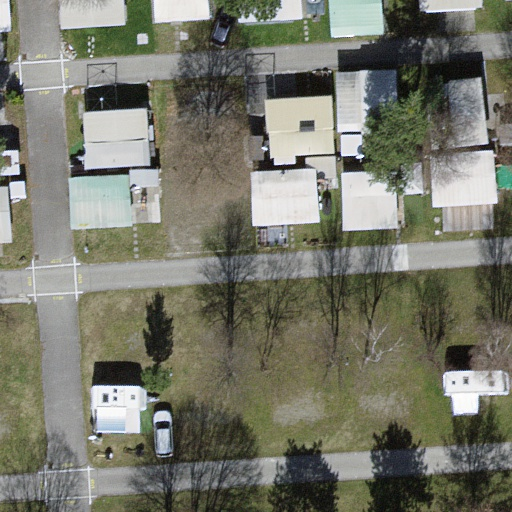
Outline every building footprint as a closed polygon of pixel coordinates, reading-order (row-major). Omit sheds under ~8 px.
[(13,0),(0,0),(0,21),(15,21),(13,0)] [(204,9),(204,0),(152,0),(153,7),(204,9)] [(331,0),(333,23),(385,21),(384,0),(331,0)] [(345,134),(399,132),(396,58),(343,59),(345,134)] [(428,69),(431,195),(496,193),(493,67),(428,69)] [(336,147),(334,85),(269,86),(271,148),(336,147)] [(88,157),(150,155),(148,98),(86,101),(88,157)] [(0,103),(0,159),(21,161),(23,104),(0,103)] [(320,214),(321,160),(257,159),(256,213),(320,214)] [(395,216),(393,160),(346,162),(348,217),(395,216)] [(73,166),(75,217),(135,215),(133,163),(73,166)] [(13,196),(0,195),(0,230),(12,231),(13,196)]
